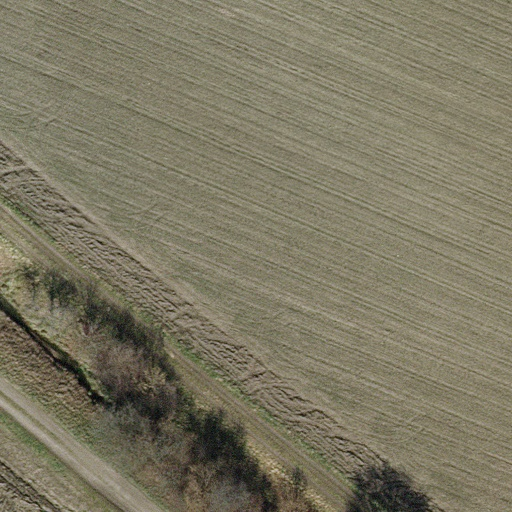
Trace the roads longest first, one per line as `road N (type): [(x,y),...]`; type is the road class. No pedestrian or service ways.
road 1 (track): [(0,211),(369,511)]
road 2 (track): [(0,388),(151,511)]
